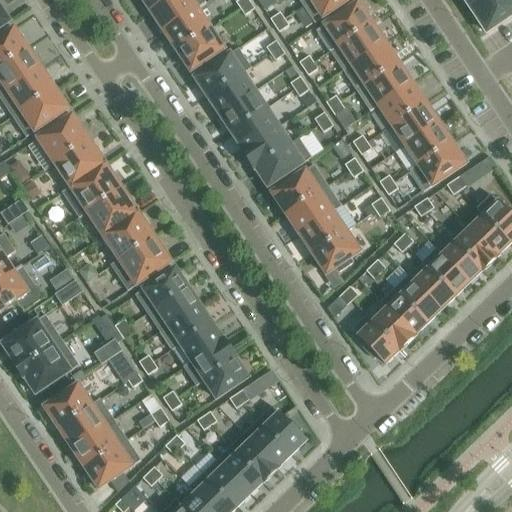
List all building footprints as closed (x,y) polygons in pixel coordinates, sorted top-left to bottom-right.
[(140,0),(150,14),(171,0),(140,0)] [(202,0),(171,0),(150,14),(156,23),(155,24),(157,27),(161,32),(160,32),(162,35),(206,6),(202,0)] [(247,0),(243,0),(236,5),(241,12),(251,5),(247,0)] [(297,0),(304,9),(317,0),(297,0)] [(317,0),(304,9),(315,26),(353,0),(317,0)] [(463,0),(470,10),(485,0),(463,0)] [(511,0),(485,0),(470,10),(478,22),(478,23),(480,26),(480,25),(487,35),(511,18),(511,0)] [(251,5),(241,12),(245,18),(255,12),(251,5)] [(359,5),(316,34),(330,54),(372,26),(359,5)] [(206,6),(162,35),(163,36),(164,35),(177,54),(211,31),(198,12),(206,7),(206,6)] [(0,8),(0,31),(11,24),(4,15),(5,14),(3,11),(2,12),(0,8)] [(280,15),(271,22),(275,28),(285,22),(280,15)] [(285,22),(275,28),(279,35),(289,28),(285,22)] [(372,26),(330,54),(344,74),(387,45),(387,44),(385,45),(372,26)] [(15,31),(0,40),(0,70),(28,51),(15,31)] [(211,31),(177,54),(191,75),(225,52),(211,31)] [(277,43),(267,50),(271,57),(281,50),(277,43)] [(387,45),(344,74),(357,94),(399,66),(394,57),(395,57),(393,53),(392,53),(389,48),(387,45)] [(281,50),(271,57),(276,63),(285,57),(281,50)] [(28,51),(0,70),(0,99),(43,70),(41,71),(28,51)] [(239,51),(195,81),(208,99),(251,70),(239,51)] [(310,58),(300,65),(304,72),(314,65),(310,58)] [(314,65),(304,72),(308,78),(318,72),(314,65)] [(399,66),(357,94),(370,114),(413,86),(399,66)] [(43,70),(0,99),(0,100),(13,119),(55,91),(50,83),(51,82),(49,79),(48,79),(45,73),(43,70)] [(251,70),(208,99),(220,117),(255,93),(244,76),(252,71),(251,70)] [(301,79),(291,86),(295,93),(305,86),(301,79)] [(305,86),(295,93),(300,99),(309,93),(305,86)] [(370,114),(371,115),(379,109),(392,129),(426,106),(413,86),(370,114)] [(55,91),(13,119),(27,140),(69,112),(55,91)] [(255,93),(220,117),(232,135),(267,111),(255,93)] [(336,98),(326,105),(331,112),(341,105),(336,98)] [(341,105),(331,112),(335,118),(345,112),(341,105)] [(426,106),(392,129),(405,148),(441,125),(440,124),(439,125),(426,106)] [(267,111),(232,135),(243,153),(242,153),(243,154),(279,129),(267,111)] [(325,115),(315,122),(319,129),(329,122),(325,115)] [(73,118),(38,141),(55,166),(90,143),(82,131),(82,130),(80,127),(80,128),(73,118)] [(329,122),(319,129),(324,135),(334,129),(329,122)] [(441,125),(405,148),(418,168),(410,173),(410,174),(453,146),(447,137),(448,136),(446,133),(442,128),(442,127),(441,125)] [(279,129),(243,154),(255,172),(291,147),(279,129)] [(363,138),(353,145),(357,152),(367,145),(363,138)] [(291,147),(255,172),(255,173),(256,172),(268,190),(312,160),(299,141),(291,147)] [(90,143),(55,166),(70,190),(62,195),(63,196),(108,166),(107,165),(105,166),(100,158),(99,155),(98,155),(90,143)] [(367,145),(357,152),(362,158),(372,152),(367,145)] [(453,146),(410,174),(424,195),(466,166),(453,146)] [(355,161),(345,168),(349,174),(359,168),(355,161)] [(108,166),(63,196),(79,220),(122,192),(114,179),(115,179),(113,176),(112,176),(107,168),(109,167),(108,166)] [(314,167),(272,196),(286,217),(328,188),(314,167)] [(359,168),(349,174),(354,181),(364,174),(359,168)] [(25,171),(16,177),(22,185),(30,179),(25,171)] [(390,178),(380,185),(384,192),(394,185),(390,178)] [(460,179),(453,184),(460,193),(467,189),(460,179)] [(32,184),(24,189),(32,202),(40,196),(32,184)] [(453,184),(447,188),(453,198),(460,193),(453,184)] [(394,185),(384,192),(388,198),(398,191),(394,185)] [(328,188),(286,217),(292,225),(290,226),(292,229),(293,229),(297,235),(296,236),(298,237),(341,208),(328,188)] [(122,192),(79,220),(79,221),(88,216),(103,239),(140,215),(140,213),(138,214),(132,207),(133,206),(131,203),(130,204),(122,192)] [(492,197),(477,211),(510,246),(511,244),(511,212),(510,210),(507,213),(492,197)] [(382,201),(372,208),(376,214),(386,207),(382,201)] [(428,201),(421,205),(428,215),(434,211),(428,201)] [(29,214),(22,203),(1,217),(8,228),(29,214)] [(421,205),(414,210),(421,220),(428,215),(421,205)] [(386,207),(376,214),(380,221),(390,214),(386,207)] [(341,208),(298,237),(298,238),(300,237),(313,257),(347,234),(334,215),(342,209),(341,208)] [(483,219),(470,232),(497,260),(498,259),(497,259),(510,246),(477,211),(476,212),(483,219)] [(140,215),(103,239),(119,262),(111,268),(112,269),(155,240),(147,228),(147,227),(145,224),(145,225),(139,217),(141,216),(140,215)] [(470,232),(456,245),(483,273),(497,260),(470,232)] [(347,234),(313,257),(326,277),(337,270),(339,274),(353,265),(350,262),(360,255),(347,234)] [(406,236),(400,242),(408,250),(414,245),(406,236)] [(0,283),(22,269),(22,268),(14,274),(5,261),(11,258),(16,254),(5,237),(0,239),(0,283)] [(43,238),(31,245),(39,256),(50,248),(43,238)] [(155,240),(112,269),(128,294),(172,265),(165,255),(166,255),(164,252),(163,252),(155,240)] [(400,242),(394,247),(402,256),(408,250),(400,242)] [(436,251),(469,286),(482,273),(483,274),(483,273),(456,245),(443,258),(436,251)] [(436,251),(422,265),(455,299),(469,286),(436,251)] [(378,263),(372,268),(380,277),(386,271),(378,263)] [(409,277),(408,278),(441,312),(455,299),(422,265),(421,265),(428,272),(416,284),(409,277)] [(90,266),(79,274),(86,284),(97,276),(90,266)] [(372,268),(366,274),(375,282),(380,277),(372,268)] [(35,288),(22,269),(0,283),(0,313),(5,310),(5,311),(17,303),(24,314),(45,300),(36,287),(35,288)] [(175,271),(135,298),(148,316),(188,290),(175,271)] [(408,278),(394,291),(428,326),(441,312),(408,278)] [(83,295),(76,284),(55,298),(62,309),(83,295)] [(350,289),(344,295),(353,303),(358,298),(350,289)] [(188,290),(148,316),(160,334),(200,308),(188,290)] [(394,291),(380,305),(414,340),(415,339),(414,339),(428,326),(394,291)] [(344,295),(339,300),(347,309),(353,303),(344,295)] [(367,317),(367,318),(401,353),(414,340),(380,305),(387,312),(374,324),(367,317)] [(200,308),(160,334),(172,352),(212,326),(200,308)] [(15,366),(19,372),(63,343),(46,318),(3,347),(13,363),(13,364),(15,367),(15,366)] [(367,318),(352,332),(367,347),(364,350),(374,361),(377,358),(385,366),(399,353),(400,354),(401,353),(367,318)] [(125,322),(115,329),(120,335),(129,329),(125,322)] [(212,326),(172,352),(172,353),(184,370),(225,343),(224,343),(223,343),(212,326)] [(129,329),(120,335),(124,342),(134,336),(129,329)] [(123,353),(115,342),(94,356),(102,367),(123,353)] [(19,372),(23,378),(22,378),(24,381),(25,381),(36,397),(79,368),(63,343),(19,372)] [(225,343),(184,370),(196,388),(237,361),(225,343)] [(149,358),(139,365),(144,371),(153,365),(149,358)] [(237,361),(196,388),(196,389),(205,384),(217,401),(248,380),(236,362),(237,362),(237,361)] [(153,365),(144,371),(148,378),(158,371),(153,365)] [(139,377),(134,371),(124,377),(129,384),(139,377)] [(143,384),(139,377),(129,384),(133,391),(143,384)] [(45,410),(59,431),(101,402),(100,402),(92,407),(79,387),(45,410)] [(243,407),(250,403),(243,393),(236,397),(243,407)] [(173,394),(163,401),(168,407),(177,401),(173,394)] [(236,412),(243,407),(236,397),(230,402),(236,412)] [(177,401),(168,407),(172,414),(182,407),(177,401)] [(59,431),(64,439),(63,440),(70,452),(114,422),(101,402),(59,431)] [(265,430),(291,457),(306,443),(298,435),(301,432),(291,421),(288,424),(273,409),(258,423),(265,430)] [(151,417),(155,424),(165,417),(161,410),(160,411),(151,417)] [(211,429),(217,424),(211,414),(204,419),(211,429)] [(155,424),(160,430),(169,424),(170,424),(165,417),(155,424)] [(204,433),(211,429),(204,419),(197,423),(204,433)] [(114,422),(70,452),(71,452),(72,451),(85,471),(127,442),(114,422)] [(291,457),(265,430),(258,423),(244,436),(251,443),(278,471),(279,471),(278,470),(281,468),(291,457)] [(251,443),(244,436),(230,449),(264,485),(278,471),(251,443)] [(177,438),(171,444),(180,452),(185,447),(177,438)] [(85,471),(99,491),(141,463),(127,442),(85,471)] [(171,444),(166,449),(174,458),(180,452),(171,444)] [(264,485),(230,449),(217,463),(250,497),(263,485),(264,485)] [(236,511),(250,497),(217,463),(203,476),(236,511)] [(155,470),(149,475),(157,484),(163,478),(155,470)] [(149,475),(143,481),(151,490),(157,484),(149,475)] [(210,511),(234,511),(236,511),(203,476),(189,489),(210,511)] [(176,502),(175,503),(184,511),(210,511),(189,489),(188,490),(195,497),(183,509),(176,502)] [(127,497),(121,502),(129,511),(135,505),(127,497)] [(121,502),(115,508),(119,511),(128,511),(129,511),(121,502)] [(184,511),(175,503),(165,511),(184,511)]
